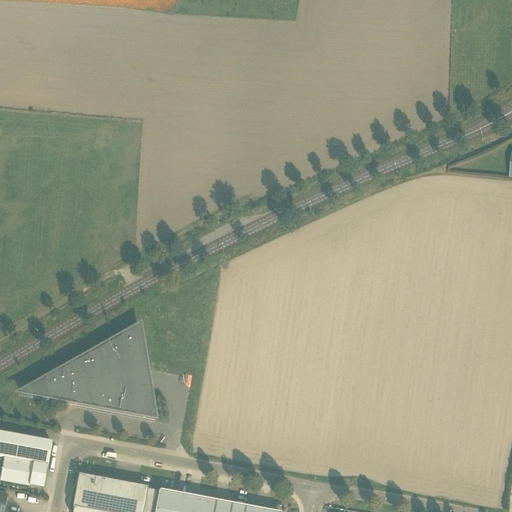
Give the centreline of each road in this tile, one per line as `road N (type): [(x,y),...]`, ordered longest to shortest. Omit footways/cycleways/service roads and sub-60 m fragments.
road 1 (tertiary): [(0,366),(222,243),(496,121)]
road 2 (unclassified): [(316,489),(95,446),(65,465),(56,511)]
road 3 (track): [(0,343),(126,270),(136,288)]
road 4 (unclassified): [(449,511),(316,489)]
